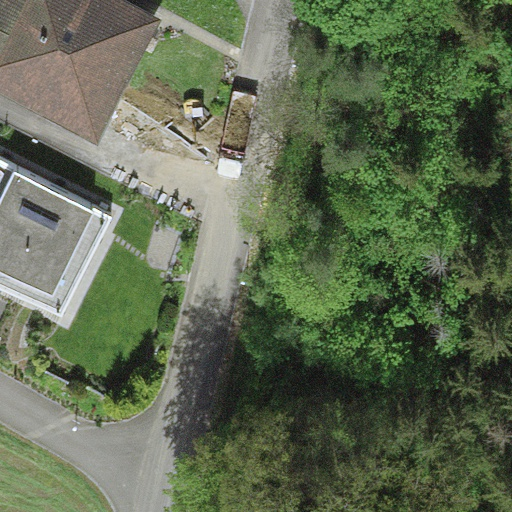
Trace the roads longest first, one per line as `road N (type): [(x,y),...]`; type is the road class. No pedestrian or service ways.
road 1 (residential): [(277,0),(161,492)]
road 2 (residential): [(0,401),(161,492)]
